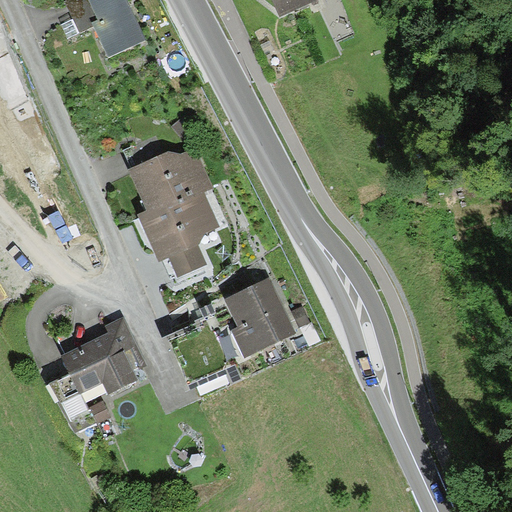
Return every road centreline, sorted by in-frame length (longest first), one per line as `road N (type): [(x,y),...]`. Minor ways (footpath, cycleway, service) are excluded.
road 1 (secondary): [(188,0),(369,347),(441,511)]
road 2 (residential): [(11,0),(176,396)]
